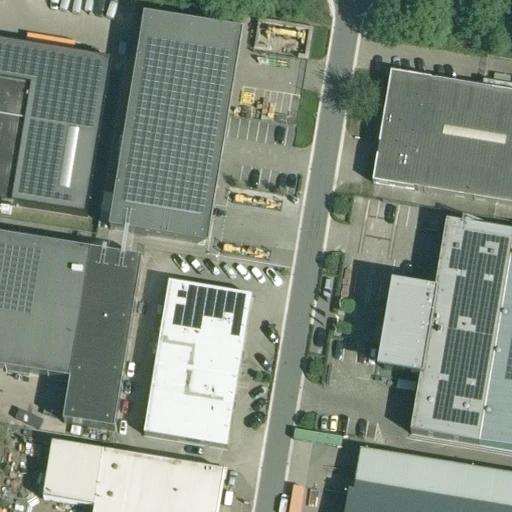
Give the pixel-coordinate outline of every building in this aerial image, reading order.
[(197,245),(232,31),(145,17),(110,230),(197,245)] [(0,203),(13,206),(88,219),(114,62),(0,43),(0,203)] [(436,82),(412,78),(392,75),(374,184),(418,191),(418,192),(511,207),(511,86),(484,82),(483,90),(436,82)] [(411,435),(479,447),(511,452),(511,234),(447,223),(446,227),(450,227),(438,294),(427,292),(426,294),(398,289),(394,310),(388,309),(384,329),(391,330),(384,370),(412,375),(412,378),(424,380),(415,433),(412,432),(411,435)] [(115,433),(134,321),(144,261),(0,237),(0,414),(64,425),(115,433)] [(170,284),(144,437),(223,450),(249,297),(170,284)] [(218,511),(225,473),(104,453),(53,444),(44,501),(95,509),(94,511),(218,511)] [(511,511),(511,477),(361,452),(354,494),(349,493),(345,511),(511,511)]
